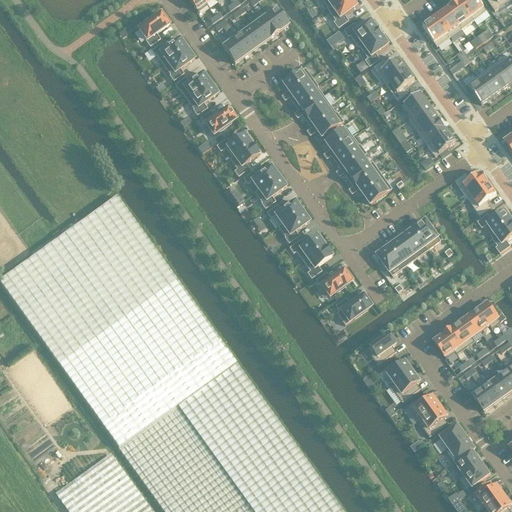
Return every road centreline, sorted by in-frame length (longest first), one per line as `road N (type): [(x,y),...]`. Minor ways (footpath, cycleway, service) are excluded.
road 1 (residential): [(511,269),(410,343),(511,486)]
road 2 (residential): [(343,250),(233,97)]
road 3 (residential): [(481,153),(343,250)]
road 4 (residential): [(388,21),(471,137)]
